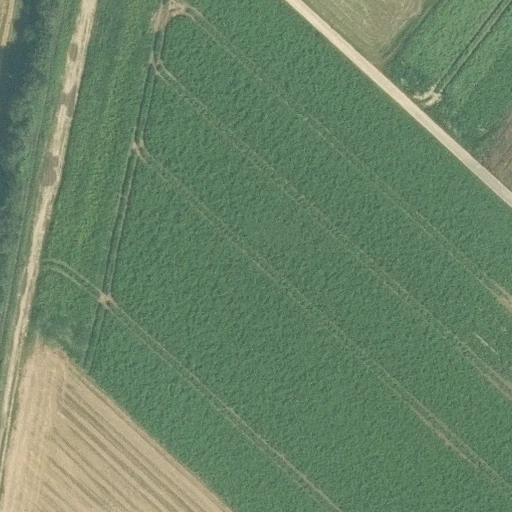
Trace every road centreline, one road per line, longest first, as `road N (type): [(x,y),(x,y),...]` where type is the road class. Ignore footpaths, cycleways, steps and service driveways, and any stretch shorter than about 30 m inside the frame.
road 1 (track): [(0,435),(85,0)]
road 2 (track): [(288,0),(511,204)]
